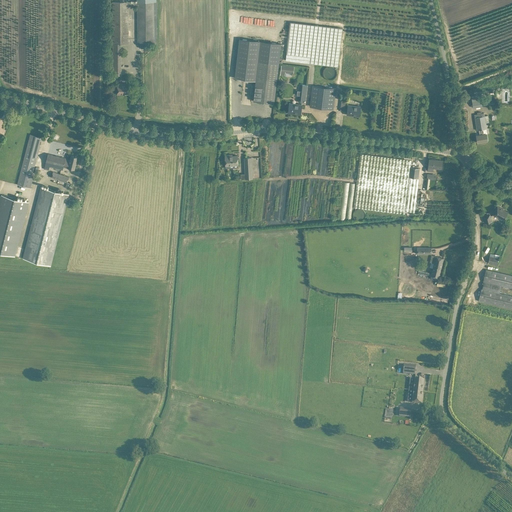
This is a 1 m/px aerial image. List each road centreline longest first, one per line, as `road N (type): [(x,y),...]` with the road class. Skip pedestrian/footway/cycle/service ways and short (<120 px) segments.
road 1 (unclassified): [(463,157),(311,134),(162,138),(0,97)]
road 2 (unclassified): [(511,478),(441,412),(475,233),(463,157)]
road 3 (unclassified): [(463,157),(431,0)]
